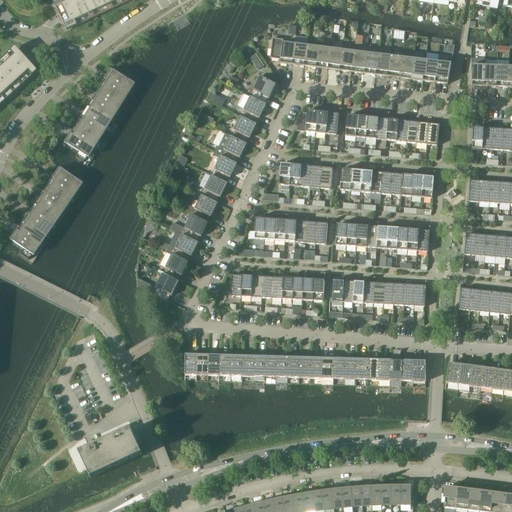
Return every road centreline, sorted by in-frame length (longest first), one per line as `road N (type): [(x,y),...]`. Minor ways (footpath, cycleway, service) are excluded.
road 1 (residential): [(439,346),(205,327),(193,320),(192,306),(296,90),(511,105)]
road 2 (residential): [(172,483),(108,332),(91,315),(0,269)]
road 3 (tertiary): [(172,483),(296,450),(435,443)]
road 4 (residential): [(183,510),(320,475),(435,470)]
road 5 (residential): [(0,161),(29,114),(78,64)]
